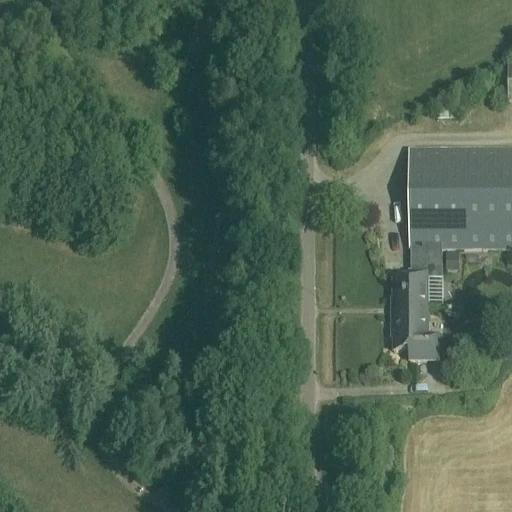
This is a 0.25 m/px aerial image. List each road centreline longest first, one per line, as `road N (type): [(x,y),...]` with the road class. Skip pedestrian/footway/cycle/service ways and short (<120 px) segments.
road 1 (track): [(215,511),(213,427),(189,367),(184,315),(211,214),(183,147),(175,70),(197,0)]
road 2 (unclassified): [(306,511),(297,0)]
